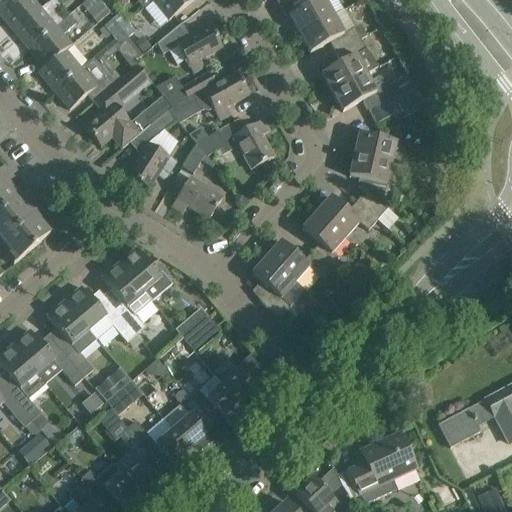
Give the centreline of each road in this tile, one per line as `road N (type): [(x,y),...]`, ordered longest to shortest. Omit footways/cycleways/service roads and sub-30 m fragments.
road 1 (residential): [(212,274),(318,155),(233,0)]
road 2 (residential): [(318,395),(201,511)]
road 3 (residential): [(117,209),(47,153),(0,97)]
road 4 (residential): [(318,395),(212,274)]
road 5 (residential): [(0,302),(117,209)]
road 6 (residential): [(318,395),(421,303)]
road 7 (unclassified): [(511,201),(421,303)]
